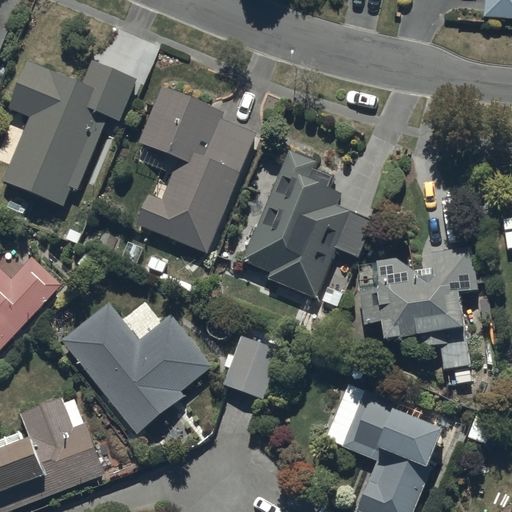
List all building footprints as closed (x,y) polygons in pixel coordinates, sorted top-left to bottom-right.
[(511,0),(485,0),(484,15),(511,16),(511,0)] [(0,51),(9,30),(0,26),(0,51)] [(28,117),(2,181),(63,205),(70,188),(78,191),(108,116),(120,121),(137,79),(92,61),(85,81),(29,59),(9,109),(28,117)] [(180,153),(162,199),(150,194),(138,224),(209,252),(257,130),(222,117),(226,109),(163,84),(142,138),(180,153)] [(317,161),(289,150),(244,260),(271,271),(268,278),(316,297),(336,247),(360,257),(375,220),(335,204),(340,192),(330,188),(334,177),(314,169),(317,161)] [(434,266),(416,268),(397,256),(378,258),(381,288),(362,290),(365,321),(384,319),(386,335),(417,331),(419,345),(441,343),(444,367),(455,366),(457,382),(472,380),(462,289),(479,288),(474,245),(432,250),(434,266)] [(0,347),(61,285),(32,256),(10,279),(0,268),(0,347)] [(112,299),(63,335),(139,431),(187,396),(182,390),(215,364),(173,312),(141,336),(112,299)] [(229,367),(224,382),(265,396),(282,349),(242,335),(236,354),(229,351),(225,365),(229,367)] [(379,458),(356,506),(370,511),(415,511),(435,465),(431,462),(446,421),(369,387),(345,442),(379,458)] [(0,511),(1,511),(106,473),(88,419),(75,425),(63,394),(20,409),(29,432),(0,442),(0,511)]
